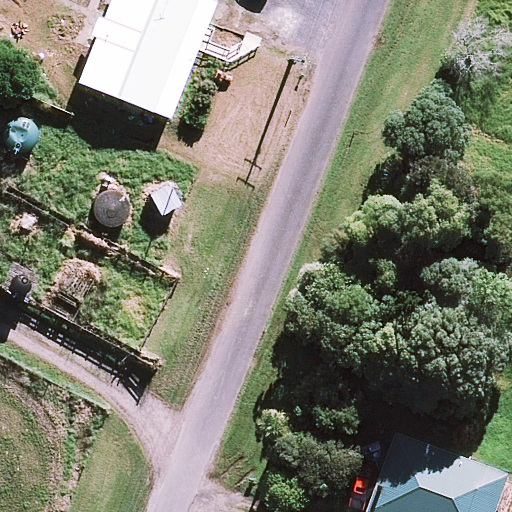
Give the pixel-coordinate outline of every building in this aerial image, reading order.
[(212,0),(109,0),(78,82),(168,116),(190,61),(198,39),(212,0)] [(23,157),(27,156),(31,153),(33,151),(36,148),(37,144),(39,140),(39,137),(39,133),(38,129),(36,125),(34,122),(31,119),(28,117),(25,115),(21,114),(17,113),(13,113),(9,114),(6,116),(2,118),(0,120),(0,151),(1,153),(4,155),(8,157),(12,158),(16,159),(20,158),(23,157)] [(166,176),(136,192),(153,223),(183,207),(166,176)] [(115,228),(119,227),(123,224),(125,222),(127,219),(129,215),(130,211),(130,207),(130,203),(129,199),(128,196),(126,193),(123,190),(120,187),(116,186),(112,184),(108,184),(105,184),(101,185),(97,187),(94,189),(91,191),(88,195),(87,198),(86,202),(85,206),(85,210),(86,214),(88,217),(90,221),(93,223),(96,226),(99,228),(103,229),(107,229),(111,229),(115,228)] [(72,323),(97,273),(70,259),(45,309),(72,323)] [(122,320),(95,305),(85,322),(137,351),(153,321),(129,307),(122,320)] [(497,511),(510,478),(399,435),(370,511),(497,511)]
